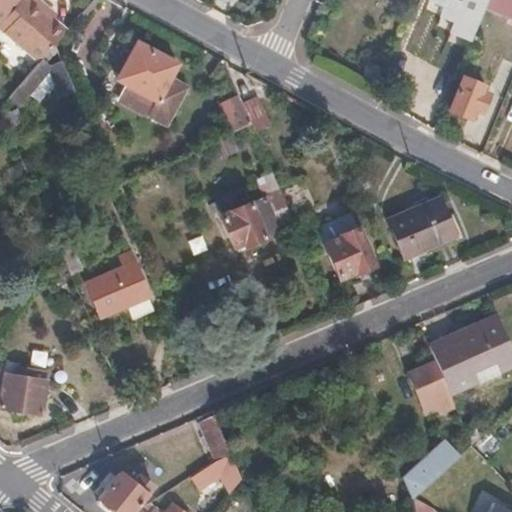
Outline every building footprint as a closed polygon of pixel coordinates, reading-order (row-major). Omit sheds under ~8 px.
[(52,43),(63,31),(64,30),(50,19),(40,11),(43,7),(35,0),(15,0),(0,19),(0,31),(23,50),(37,61),(39,59),(52,43)] [(0,0),(0,13),(11,0),(0,0)] [(485,1),(485,0),(428,0),(443,7),(439,15),(453,22),(450,31),(469,40),(477,21),(485,1)] [(511,11),(511,0),(485,0),(485,1),(511,11)] [(53,15),(43,7),(40,11),(50,19),(53,15)] [(175,62),(127,36),(116,54),(124,59),(114,77),(116,78),(124,83),(153,99),(156,98),(164,83),(167,76),(175,62)] [(73,93),(59,60),(49,66),(39,59),(37,61),(16,85),(23,91),(28,95),(36,85),(45,93),(55,87),(61,99),(73,93)] [(506,90),(511,74),(511,62),(503,59),(493,84),(506,90)] [(164,125),(186,86),(167,76),(164,83),(156,98),(153,99),(144,114),(164,125)] [(478,111),(485,94),(478,91),(480,86),(461,77),(448,110),(466,119),(471,108),(478,111)] [(273,88),(258,80),(255,86),(270,94),(273,88)] [(153,99),(124,83),(116,98),(144,114),(153,99)] [(9,107),(23,91),(16,85),(14,88),(3,101),(9,107)] [(250,123),(241,102),(237,94),(217,103),(229,132),(250,123)] [(267,122),(256,96),(241,102),(250,123),(252,129),(267,122)] [(25,129),(17,110),(2,117),(10,136),(25,129)] [(277,187),(270,172),(262,175),(269,190),(277,187)] [(282,199),(277,187),(269,190),(261,194),(267,207),(282,199)] [(293,223),(286,208),(282,199),(267,207),(261,194),(229,208),(226,203),(215,208),(228,236),(232,245),(242,240),(244,244),(293,223)] [(452,236),(436,199),(385,221),(402,257),(452,236)] [(371,263),(348,209),(316,223),(338,274),(352,268),(354,271),(356,270),(363,267),(371,263)] [(79,268),(60,222),(49,227),(60,251),(69,272),(79,268)] [(148,294),(129,250),(117,255),(121,266),(83,282),(97,315),(148,294)] [(366,274),(363,267),(356,270),(359,277),(366,274)] [(434,363),(449,400),(511,370),(511,352),(497,312),(425,344),(434,363)] [(449,400),(434,363),(405,374),(422,412),(449,400)] [(0,405),(42,411),(46,379),(32,377),(32,373),(19,370),(18,375),(1,373),(0,383),(0,405)] [(228,451),(216,424),(202,429),(213,459),(228,451)] [(409,498),(468,444),(464,435),(449,449),(440,439),(401,477),(409,498)] [(238,475),(228,451),(213,459),(225,482),(238,475)] [(116,511),(125,511),(149,482),(135,472),(129,479),(116,468),(111,474),(103,485),(95,495),(98,497),(97,500),(97,503),(102,507),(105,509),(107,509),(109,506),(116,511)] [(103,485),(111,474),(105,469),(96,479),(103,485)] [(431,511),(430,509),(409,498),(412,511),(431,511)] [(173,511),(157,499),(147,511),(139,511),(137,511),(136,511),(173,511)] [(511,511),(491,501),(485,511),(511,511)]
